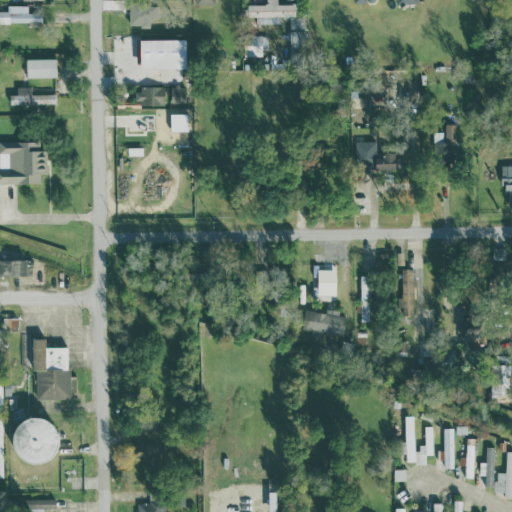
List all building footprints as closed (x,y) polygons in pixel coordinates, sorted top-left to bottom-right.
[(0,10),(0,21),(40,22),(40,12),(27,12),(27,4),(7,4),(7,10),(0,10)] [(290,45),(304,44),(304,16),(289,16),(290,45)] [(244,57),(261,58),(262,48),(267,49),(267,35),(245,34),(244,57)] [(186,66),(186,38),(139,39),(140,67),(186,66)] [(26,77),(56,76),(55,57),(26,58),(26,77)] [(31,86),(16,86),(16,94),(11,94),(12,105),(55,104),(55,93),(31,94),(31,86)] [(185,86),(171,86),(170,102),(185,102),(185,86)] [(164,87),(134,87),(135,104),(164,103),(164,87)] [(188,130),(188,113),(170,113),(170,130),(188,130)] [(455,123),(445,123),(444,138),(455,138),(455,123)] [(443,131),(433,131),(434,160),(451,160),(450,140),(443,140),(443,131)] [(0,183),(39,183),(39,173),(46,173),(46,149),(39,149),(39,141),(0,141),(0,183)] [(395,154),(375,154),(376,144),(355,144),(355,168),(395,169),(395,154)] [(511,164),(501,164),(501,185),(506,185),(507,199),(511,199),(511,164)] [(0,274),(31,275),(31,259),(0,259),(0,274)] [(511,259),(500,260),(500,271),(488,271),(489,285),(511,283),(511,259)] [(336,263),(312,263),(311,299),(336,299),(336,263)] [(413,268),(401,268),(401,296),(398,296),(397,314),(412,314),(413,268)] [(369,274),(359,275),(361,320),(370,320),(369,274)] [(345,316),(305,309),(301,328),(342,335),(345,316)] [(474,318),(463,318),(463,331),(474,331),(474,318)] [(45,347),(45,338),(33,338),(34,398),(70,398),(69,346),(45,347)] [(510,365),(491,364),(490,400),(509,401),(510,365)] [(432,426),(424,426),(425,444),(415,445),(414,415),(405,415),(406,463),(426,462),(425,454),(433,454),(432,426)] [(57,420),(15,419),(14,461),(57,461),(57,420)] [(453,468),(454,427),(444,427),(443,467),(453,468)] [(465,456),(459,456),(459,465),(465,465),(465,477),(475,477),(475,438),(466,437),(465,456)] [(493,486),(494,446),(486,446),(485,486),(493,486)] [(511,496),(511,450),(506,450),(505,472),(495,471),(495,492),(504,492),(504,496),(511,496)] [(135,511),(161,511),(162,491),(149,490),(148,503),(136,503),(135,511)] [(43,511),(43,507),(55,507),(55,498),(20,498),(20,509),(28,509),(27,511),(43,511)] [(461,511),(462,500),(453,499),(453,511),(461,511)] [(441,511),(442,502),(433,502),(433,511),(441,511)]
